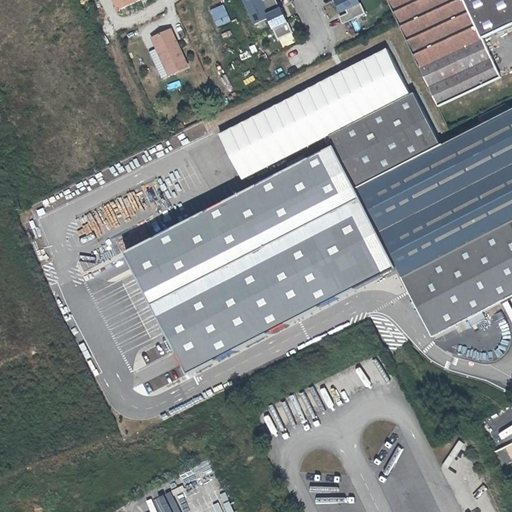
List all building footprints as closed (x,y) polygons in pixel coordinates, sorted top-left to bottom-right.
[(136,0),(112,0),(117,9),(136,0)] [(262,0),(242,0),(254,26),(268,20),(273,31),(274,30),(279,41),(294,34),(289,24),(288,24),(282,9),(280,10),(275,0),(266,0),(263,2),(262,0)] [(357,0),(342,0),(336,3),(342,15),(348,13),(349,15),(341,18),(344,25),(365,15),(357,0)] [(386,0),(397,22),(443,0),(386,0)] [(418,68),(481,39),(511,24),(511,0),(443,0),(397,22),(398,23),(418,68)] [(212,10),(219,27),(232,22),(225,5),(212,10)] [(151,39),(156,49),(147,53),(159,79),(186,67),(169,30),(151,39)] [(481,39),(418,68),(435,104),(498,74),(481,39)] [(385,50),(218,136),(242,181),(330,135),(330,136),(327,138),(335,153),(349,180),(434,137),(412,94),(409,96),(385,50)] [(399,270),(434,336),(511,295),(511,108),(439,146),(434,137),(349,180),(399,270)] [(349,180),(335,153),(133,254),(194,376),(399,270),(349,180)] [(117,199),(125,215),(139,209),(131,193),(117,199)] [(226,511),(208,469),(181,480),(186,490),(176,494),(183,510),(194,506),(196,511),(226,511)]
